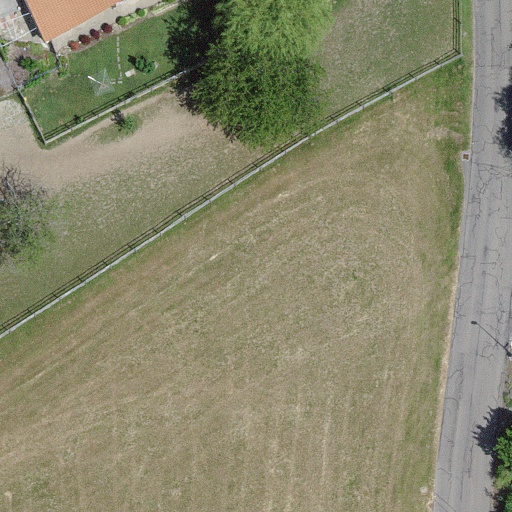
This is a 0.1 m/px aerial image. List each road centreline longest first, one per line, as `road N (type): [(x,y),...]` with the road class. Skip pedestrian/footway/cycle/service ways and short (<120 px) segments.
road 1 (residential): [(478,0),(470,311)]
road 2 (unclassified): [(470,311),(456,511)]
